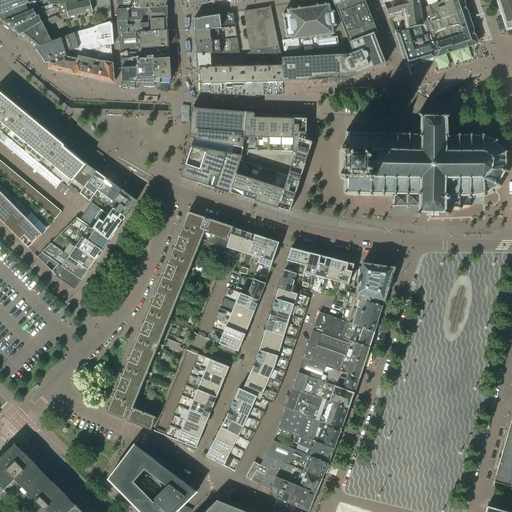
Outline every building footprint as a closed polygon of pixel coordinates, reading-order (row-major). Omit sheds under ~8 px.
[(50,5),(54,5),(64,4),(66,4),(65,0),(0,0),(0,14),(20,7),(26,5),(36,2),(39,8),(42,8),(45,8),(50,5)] [(96,0),(97,14),(107,11),(111,11),(109,0),(96,0)] [(115,0),(116,10),(166,8),(165,0),(115,0)] [(348,79),(360,74),(360,75),(361,75),(361,76),(362,76),(363,76),(364,76),(364,75),(365,75),(365,74),(366,74),(366,73),(365,73),(365,72),(382,66),(385,52),(366,2),(365,1),(364,0),(332,0),(333,0),(353,53),(349,55),(288,58),(282,58),(283,78),(283,82),(284,82),(294,82),(348,79)] [(407,16),(409,29),(423,25),(421,9),(420,3),(419,0),(382,0),(390,20),(402,17),(407,16)] [(477,42),(464,0),(463,0),(451,0),(442,3),(441,2),(421,9),(423,25),(425,25),(428,34),(435,57),(475,45),(476,44),(477,44),(477,43),(477,42)] [(511,0),(495,0),(506,30),(511,28),(511,0)] [(81,3),(67,6),(66,4),(64,4),(67,13),(58,15),(42,22),(20,35),(35,47),(36,48),(52,43),(52,42),(44,26),(47,24),(48,26),(60,21),(60,20),(73,16),(81,14),(93,12),(91,7),(91,5),(90,1),(81,3)] [(0,17),(4,22),(39,8),(36,2),(26,5),(20,7),(0,14),(0,17)] [(13,29),(20,35),(42,22),(58,15),(67,13),(64,4),(54,5),(55,8),(39,16),(13,29)] [(291,37),(292,40),(283,41),(284,51),(299,49),(305,48),(311,48),(311,47),(315,46),(315,49),(337,46),(334,27),(332,27),(332,26),(334,26),(335,26),(336,26),(336,25),(335,24),(333,14),(334,13),(334,12),(333,12),(332,12),(331,12),(329,4),(327,5),(326,4),(325,4),(324,5),(319,6),(318,5),(317,5),(317,6),(301,8),(300,8),(299,8),(299,9),(293,10),(291,9),(290,10),(288,10),(288,14),(285,15),(284,14),(283,14),(283,15),(284,16),(284,20),(284,21),(284,22),(285,23),(286,29),(285,30),(285,31),(286,32),(287,36),(286,37),(287,38),(288,37),(291,37)] [(4,22),(13,29),(39,16),(55,8),(54,5),(50,5),(45,8),(42,8),(39,8),(4,22)] [(270,7),(244,12),(250,51),(279,46),(270,7)] [(167,19),(166,8),(116,10),(117,22),(167,19)] [(111,18),(111,11),(107,11),(97,14),(99,22),(111,18)] [(229,23),(228,14),(193,19),(195,31),(210,30),(218,29),(235,27),(234,23),(229,23)] [(119,34),(168,30),(167,19),(117,22),(119,34)] [(49,62),(49,69),(75,74),(114,83),(113,64),(112,64),(111,45),(113,44),(112,22),(96,27),(101,47),(80,53),(66,56),(50,61),(49,62)] [(425,25),(423,25),(409,29),(395,32),(406,66),(435,57),(428,34),(425,25)] [(101,47),(96,27),(95,27),(74,33),(52,42),(52,43),(36,48),(46,63),(49,62),(50,61),(66,56),(80,53),(101,47)] [(218,29),(220,40),(237,38),(235,27),(218,29)] [(168,47),(168,30),(119,34),(120,50),(126,49),(153,48),(168,47)] [(195,31),(196,42),(211,41),(210,30),(195,31)] [(211,41),(196,42),(197,54),(213,54),(239,53),(237,38),(220,40),(211,41)] [(228,83),(283,82),(284,82),(283,82),(283,78),(282,58),(279,47),(279,46),(250,51),(242,59),(243,67),(214,67),(213,54),(197,54),(198,68),(200,68),(200,84),(210,84),(228,83)] [(168,47),(153,48),(155,82),(161,82),(170,83),(171,80),(168,47)] [(126,49),(127,53),(136,53),(138,82),(155,82),(153,48),(126,49)] [(123,82),(138,82),(136,53),(127,53),(121,54),(122,68),(123,82)] [(0,92),(0,131),(61,182),(63,180),(69,185),(74,179),(74,180),(87,164),(86,163),(0,92)] [(191,147),(181,177),(229,193),(230,193),(236,174),(242,156),(243,148),(244,137),(246,114),(246,113),(246,112),(217,110),(199,109),(198,108),(192,108),(192,109),(189,138),(192,138),(192,139),(193,139),(192,147),(191,147)] [(236,174),(230,193),(237,195),(290,212),(305,164),(308,156),(312,142),(308,141),(306,140),(307,119),(306,119),(294,119),(294,116),(295,115),(282,115),(276,114),(264,114),(258,114),(255,114),(255,113),(246,112),(246,113),(246,114),(244,137),(293,139),(293,152),(295,153),(284,189),(243,176),(236,174)] [(340,174),(339,175),(339,177),(340,177),(340,178),(342,180),(344,180),(344,182),(345,182),(345,191),(343,193),(345,195),(347,193),(357,193),(357,196),(360,196),(360,193),(370,193),(370,196),(372,196),(372,194),(382,194),(382,197),(384,197),(384,194),(395,194),(395,195),(395,199),(394,204),(392,206),(393,207),(395,206),(396,206),(406,206),(406,208),(408,208),(409,206),(419,206),(419,211),(416,216),(419,218),(422,212),(437,212),(444,212),(448,217),(451,215),(449,213),(450,207),(458,208),(459,210),(462,209),(460,206),(468,206),(470,207),(471,206),(470,205),(470,199),(471,199),(471,196),(483,194),(483,198),(484,198),(486,197),(486,194),(497,186),(501,188),(502,185),(498,183),(504,173),(508,174),(508,171),(506,170),(505,153),(508,152),(506,150),(504,151),(496,143),(498,140),(497,139),(494,141),(484,136),(484,133),(482,133),(482,136),(472,136),(472,133),(470,133),(469,136),(460,136),(460,133),(459,133),(460,118),(452,117),(449,113),(444,117),(437,117),(428,116),(423,116),(421,112),(418,114),(421,119),(420,128),(410,127),(410,128),(409,132),(408,132),(408,134),(399,134),(399,131),(397,131),(396,134),(387,134),(387,131),(384,131),(384,134),(374,133),(374,131),(371,130),(371,133),(361,133),(361,130),(360,130),(359,130),(359,133),(352,133),(349,133),(347,130),(345,132),(347,134),(346,144),(345,144),(345,145),(343,145),(341,146),(341,148),(340,148),(340,150),(340,151),(345,152),(344,163),(344,174),(340,174)] [(87,164),(74,180),(85,187),(96,171),(87,164)] [(85,187),(80,194),(89,201),(97,190),(97,191),(106,179),(96,171),(85,187)] [(106,179),(97,191),(113,202),(122,190),(106,179)] [(113,202),(110,206),(113,209),(125,217),(137,201),(122,190),(113,202)] [(2,193),(0,195),(0,211),(10,201),(2,193)] [(10,201),(0,211),(0,219),(4,224),(18,209),(10,201)] [(92,203),(80,221),(109,241),(125,217),(113,209),(108,215),(92,203)] [(18,209),(4,224),(12,232),(26,218),(18,209)] [(207,241),(223,248),(229,229),(232,230),(233,227),(188,213),(107,412),(151,430),(156,417),(133,408),(161,341),(190,268),(203,236),(208,238),(207,241)] [(26,218),(12,232),(20,240),(34,226),(26,218)] [(76,218),(68,226),(102,250),(109,241),(80,221),(76,218)] [(466,230),(492,230),(492,219),(467,219),(466,230)] [(34,226),(20,240),(28,248),(43,234),(34,226)] [(68,226),(59,235),(76,247),(95,260),(96,261),(103,251),(102,250),(68,226)] [(229,229),(223,248),(223,250),(235,253),(241,233),(232,230),(229,229)] [(235,253),(246,256),(253,236),(241,233),(235,253)] [(263,239),(253,236),(246,256),(256,259),(263,239)] [(263,239),(256,259),(255,264),(269,268),(277,243),(263,239)] [(51,243),(41,253),(51,259),(57,264),(58,263),(82,280),(89,270),(69,256),(51,243)] [(89,270),(95,260),(76,247),(69,256),(89,270)] [(303,273),(308,252),(289,248),(282,270),(296,274),(303,276),(303,273)] [(308,252),(303,273),(314,276),(319,255),(308,252)] [(41,253),(37,257),(45,265),(51,259),(41,253)] [(325,278),(331,258),(319,255),(314,276),(325,278)] [(331,258),(325,278),(337,281),(342,260),(331,258)] [(342,260),(337,281),(348,284),(354,263),(342,260)] [(57,264),(52,272),(58,278),(75,290),(82,280),(58,263),(57,264)] [(357,294),(384,301),(385,299),(388,290),(388,289),(390,290),(393,281),(391,281),(391,280),(394,271),(395,268),(392,268),(388,268),(388,267),(383,267),(383,265),(374,264),(374,265),(369,264),(369,265),(364,264),(362,263),(360,278),(358,278),(357,283),(359,283),(358,290),(357,294)] [(296,274),(282,270),(277,289),(290,292),(296,274)] [(244,297),(257,302),(264,284),(251,280),(244,297)] [(290,292),(277,289),(273,299),(293,305),(296,294),(290,292)] [(349,292),(341,320),(374,332),(384,301),(357,294),(349,292)] [(233,305),(253,312),(257,302),(244,297),(237,294),(233,305)] [(290,316),(293,305),(273,299),(270,310),(290,316)] [(229,314),(249,322),(253,312),(233,305),(229,314)] [(267,320),(286,326),(290,316),(270,310),(267,320)] [(369,347),(374,332),(341,320),(319,312),(314,327),(369,347)] [(224,325),(244,332),(249,322),(229,314),(224,325)] [(264,331),(283,337),(286,326),(267,320),(264,331)] [(241,342),(244,332),(224,325),(220,335),(241,342)] [(303,358),(359,378),(369,347),(314,327),(303,358)] [(261,341),(280,347),(283,337),(264,331),(261,341)] [(216,345),(236,353),(241,342),(220,335),(216,345)] [(258,352),(277,357),(280,347),(261,341),(258,352)] [(273,370),(277,357),(258,352),(254,362),(273,370)] [(354,393),(359,378),(303,358),(298,373),(354,393)] [(203,372),(223,380),(228,369),(207,361),(203,372)] [(254,362),(250,372),(268,380),(273,370),(254,362)] [(203,372),(199,381),(219,389),(223,380),(203,372)] [(268,380),(250,372),(245,382),(264,390),(268,380)] [(298,372),(292,388),(349,408),(354,393),(298,373),(298,372)] [(215,400),(219,389),(199,381),(195,392),(215,400)] [(241,392),(257,399),(260,400),(264,390),(245,382),(241,392)] [(285,409),(306,416),(342,429),(349,408),(292,388),(285,409)] [(257,399),(241,392),(237,390),(232,400),(252,409),(257,399)] [(195,392),(191,402),(211,409),(215,400),(195,392)] [(228,410),(247,418),(252,409),(232,400),(228,410)] [(207,420),(211,409),(191,402),(187,412),(207,420)] [(243,428),(247,418),(228,410),(224,420),(243,428)] [(187,412),(183,422),(203,430),(207,420),(187,412)] [(306,416),(299,436),(334,449),(342,429),(306,416)] [(511,418),(494,481),(511,486),(511,480),(511,418)] [(219,430),(238,438),(243,428),(224,420),(219,430)] [(203,430),(183,422),(179,432),(199,440),(203,430)] [(278,428),(275,435),(289,440),(292,433),(278,428)] [(219,430),(214,440),(233,448),(238,438),(219,430)] [(199,440),(179,432),(175,442),(194,451),(199,440)] [(328,464),(334,449),(299,436),(298,436),(299,436),(296,435),(293,442),(311,450),(309,456),(328,464)] [(229,457),(233,448),(214,440),(210,449),(229,457)] [(273,441),(265,455),(322,479),(328,464),(309,456),(273,441)] [(15,444),(0,459),(0,485),(9,495),(25,511),(81,511),(24,453),(15,444)] [(134,444),(115,470),(108,479),(140,511),(176,511),(197,492),(134,444)] [(97,447),(93,452),(98,455),(99,454),(100,452),(102,450),(97,447)] [(229,457),(210,449),(206,458),(224,467),(229,457)] [(259,485),(271,489),(276,477),(316,493),(322,479),(265,455),(260,466),(267,470),(264,475),(259,485)] [(267,470),(260,466),(254,462),(246,477),(251,480),(256,471),(264,475),(267,470)] [(271,489),(268,495),(296,506),(309,511),(316,493),(276,477),(271,489)] [(0,485),(0,504),(9,495),(0,485)] [(205,511),(245,511),(217,500),(205,511)]
